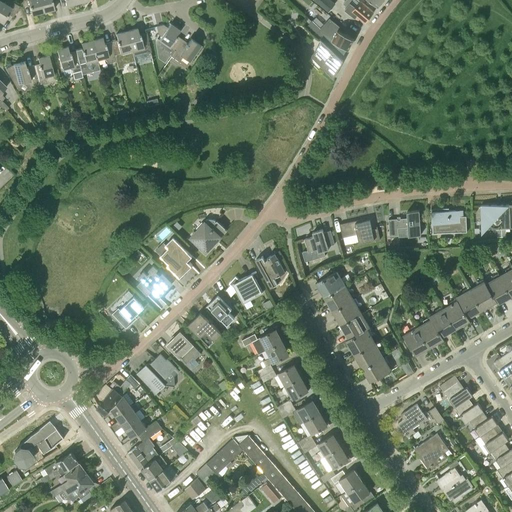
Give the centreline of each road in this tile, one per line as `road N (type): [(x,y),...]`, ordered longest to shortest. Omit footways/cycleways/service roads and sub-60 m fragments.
road 1 (residential): [(511,186),(398,193),(295,218),(271,207)]
road 2 (unclassified): [(271,207),(395,0)]
road 3 (residential): [(98,373),(140,346),(271,207)]
road 4 (tertiary): [(152,511),(66,392)]
road 5 (residential): [(360,414),(298,298)]
road 6 (residential): [(0,43),(111,12),(122,0)]
road 7 (residential): [(360,414),(467,352)]
